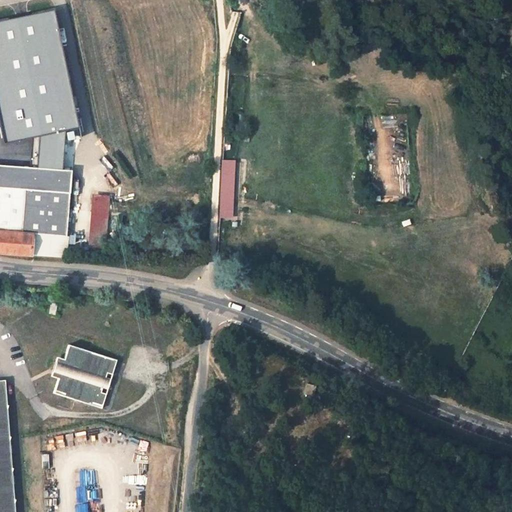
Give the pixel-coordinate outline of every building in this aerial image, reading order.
[(39,168),(62,170),(65,131),(77,128),(54,10),(0,21),(0,116),(6,142),(42,135),(39,168)] [(262,87),(263,99),(288,99),(288,86),(262,87)] [(232,218),(233,160),(218,160),(218,218),(232,218)] [(0,235),(30,238),(64,240),(71,171),(62,170),(39,168),(0,165),(0,235)] [(108,194),(90,192),(86,248),(104,249),(108,194)] [(0,254),(29,257),(30,238),(0,235),(0,254)] [(63,260),(64,240),(30,238),(29,257),(63,260)] [(116,360),(68,345),(64,359),(58,379),(53,393),(101,408),(105,395),(99,393),(106,372),(112,374),(116,360)] [(58,379),(64,359),(56,357),(50,376),(58,379)] [(99,393),(105,395),(112,374),(106,372),(99,393)] [(0,511),(14,511),(4,381),(0,380),(0,511)] [(305,401),(307,393),(300,391),(298,400),(305,401)]
